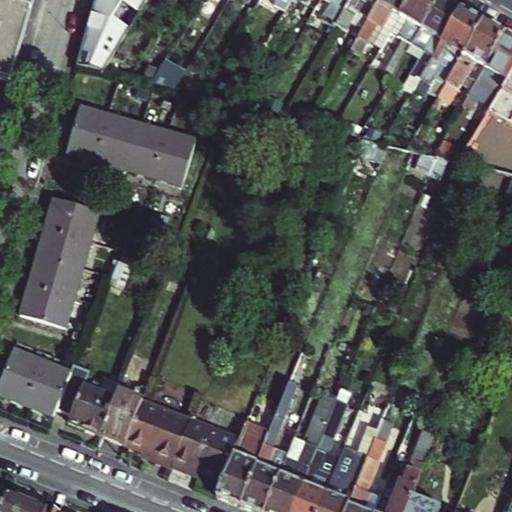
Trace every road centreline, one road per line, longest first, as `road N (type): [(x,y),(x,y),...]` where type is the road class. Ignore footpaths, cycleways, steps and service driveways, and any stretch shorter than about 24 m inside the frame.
road 1 (residential): [(64,0),(0,229)]
road 2 (tertiary): [(0,445),(164,511)]
